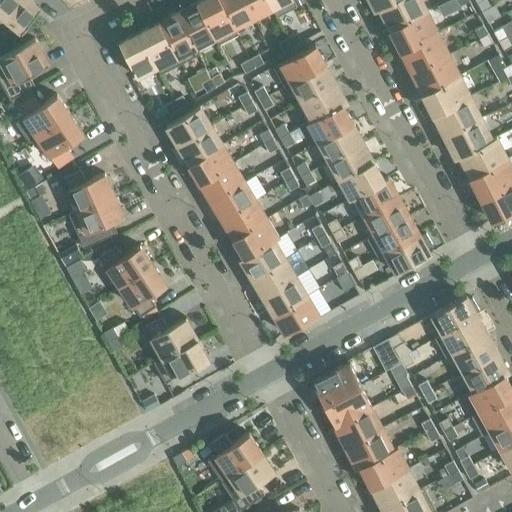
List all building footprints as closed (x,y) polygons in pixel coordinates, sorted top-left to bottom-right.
[(0,0),(0,11),(21,30),(40,7),(32,0),(0,0)] [(220,0),(199,0),(197,1),(218,44),(237,34),(220,0)] [(244,0),(220,0),(237,34),(238,34),(234,26),(253,17),(244,0)] [(268,0),(244,0),(253,17),(272,7),(268,0)] [(369,0),(375,9),(392,0),(369,0)] [(375,10),(379,8),(390,28),(427,10),(421,0),(392,0),(375,9),(375,10)] [(482,12),(491,6),(487,0),(481,0),(477,3),(482,12)] [(218,44),(197,1),(177,11),(199,54),(200,53),(196,46),(214,37),(217,44),(218,44)] [(390,28),(400,49),(401,50),(438,31),(427,10),(390,28)] [(177,11),(158,21),(180,63),(199,54),(177,11)] [(158,21),(139,31),(160,73),(180,63),(158,21)] [(473,29),(478,37),(478,38),(487,33),(482,24),(473,29)] [(498,40),(507,35),(502,26),(493,31),(498,40)] [(160,73),(139,31),(119,41),(137,76),(156,66),(160,74),(160,73)] [(401,50),(411,71),(449,52),(438,31),(401,50)] [(287,37),(292,46),(301,41),(296,32),(287,37)] [(478,38),(483,45),(483,47),(492,42),(487,33),(478,38)] [(503,49),(511,44),(511,43),(507,35),(498,40),(503,49)] [(49,63),(34,37),(0,56),(0,81),(10,99),(35,85),(29,74),(49,63)] [(287,37),(278,42),(283,51),(292,46),(287,37)] [(284,86),(326,63),(315,43),(273,66),(284,86)] [(459,74),(449,52),(411,71),(422,93),(459,74)] [(263,62),(259,53),(249,58),(254,67),(263,62)] [(249,58),(240,63),(245,72),(254,67),(249,58)] [(301,101),(302,101),(336,82),(326,63),(284,86),(284,87),(292,82),(301,101)] [(502,68),(506,76),(507,77),(511,74),(511,65),(511,63),(502,68)] [(224,81),(219,72),(210,78),(216,86),(224,81)] [(422,93),(433,114),(470,95),(459,74),(422,93)] [(201,83),(207,92),(216,86),(210,78),(201,83)] [(308,122),(346,101),(336,82),(302,101),(312,119),(307,121),(308,122)] [(268,94),(263,85),(254,90),(259,99),(268,94)] [(252,100),(247,91),(238,96),(243,105),(252,100)] [(57,93),(56,93),(39,105),(32,95),(16,105),(23,116),(15,121),(29,141),(70,113),(57,93)] [(187,103),(182,94),(173,100),(178,109),(187,103)] [(264,108),(273,104),(268,94),(259,99),(264,108)] [(433,114),(444,135),(481,117),(470,95),(433,114)] [(173,100),(164,105),(169,114),(178,109),(173,100)] [(257,109),(252,100),(243,105),(248,114),(257,109)] [(308,122),(318,141),(353,122),(343,104),(347,101),(346,101),(308,122)] [(211,125),(200,105),(166,125),(178,145),(211,125)] [(29,141),(37,136),(57,165),(73,155),(66,144),(83,133),(70,113),(29,141)] [(492,137),(491,137),(481,117),(444,135),(455,157),(496,136),(496,135),(492,137)] [(318,141),(329,160),(363,141),(353,122),(318,141)] [(289,132),(284,123),(275,128),(280,137),(289,132)] [(222,143),(211,125),(178,145),(189,163),(222,143)] [(264,143),(273,138),(268,129),(259,134),(264,143)] [(285,146),(294,141),(289,132),(280,137),(285,146)] [(455,157),(455,158),(460,155),(470,176),(507,157),(496,136),(455,157)] [(278,147),(273,138),(264,143),(269,152),(278,147)] [(329,160),(339,179),(373,160),(363,141),(329,160)] [(234,161),(222,143),(189,163),(200,182),(234,161)] [(470,176),(481,197),(511,181),(511,166),(507,157),(470,176)] [(339,179),(350,197),(388,176),(388,175),(383,178),(373,160),(339,179)] [(234,161),(200,182),(211,200),(245,180),(234,161)] [(310,170),(305,161),(296,166),(301,175),(310,170)] [(34,163),(17,175),(26,188),(43,177),(34,163)] [(285,181),(294,176),(289,166),(280,171),(285,181)] [(85,180),(80,169),(63,176),(77,209),(68,213),(69,213),(114,193),(105,172),(85,180)] [(306,184),(315,179),(310,170),(301,175),(306,184)] [(290,190),(299,185),(294,176),(285,181),(290,190)] [(364,214),(399,195),(388,176),(350,197),(350,198),(354,196),(364,214)] [(245,180),(211,200),(222,219),(256,199),(245,180)] [(511,181),(481,197),(492,219),(492,220),(511,209),(511,181)] [(41,214),(51,210),(39,184),(29,188),(41,214)] [(317,190),(309,195),(314,205),(323,200),(317,190)] [(69,213),(78,234),(78,235),(104,224),(124,215),(114,193),(69,213)] [(312,202),(307,193),(298,198),(303,207),(312,202)] [(367,237),(409,214),(399,195),(364,214),(374,232),(367,236),(367,237)] [(256,199),(222,219),(233,237),(267,217),(256,199)] [(378,256),(419,233),(409,214),(367,237),(378,256)] [(267,217),(233,237),(244,255),(240,257),(240,258),(278,235),(267,217)] [(341,227),(336,218),(327,223),(332,232),(341,227)] [(325,232),(320,223),(311,228),(316,237),(325,232)] [(104,224),(78,235),(83,246),(109,235),(104,224)] [(337,241),(346,236),(341,227),(332,232),(337,241)] [(330,241),(325,232),(316,237),(321,246),(330,241)] [(396,272),(430,253),(419,233),(378,256),(378,257),(385,253),(396,272)] [(278,235),(240,258),(251,277),(285,256),(274,239),(278,236),(278,235)] [(140,244),(139,244),(122,255),(115,245),(100,255),(120,285),(153,263),(140,244)] [(285,256),(251,277),(262,295),(296,275),(285,256)] [(362,265),(357,256),(348,260),(353,270),(362,265)] [(67,265),(66,266),(71,277),(83,270),(86,269),(82,262),(80,258),(76,260),(67,265)] [(346,270),(341,261),(332,266),(337,275),(346,270)] [(153,263),(120,285),(140,316),(156,305),(149,294),(166,283),(153,263)] [(358,279),(367,274),(362,265),(353,270),(358,279)] [(337,275),(335,276),(343,290),(354,284),(351,279),(346,270),(337,275)] [(307,293),(296,275),(262,295),(274,314),(307,293)] [(319,313),(307,293),(274,314),(285,333),(319,313)] [(435,337),(477,314),(466,294),(432,313),(442,332),(435,336),(435,337)] [(435,337),(446,356),(487,333),(477,314),(435,337)] [(162,356),(153,360),(154,361),(197,337),(186,317),(167,327),(161,316),(145,325),(162,356)] [(393,346),(402,341),(397,332),(388,337),(393,346)] [(453,352),(463,371),(498,352),(487,333),(446,356),(453,352)] [(154,361),(165,381),(165,382),(209,358),(197,337),(154,361)] [(388,337),(379,342),(384,351),(393,346),(388,337)] [(384,351),(377,354),(385,370),(401,361),(399,357),(393,346),(384,351)] [(413,361),(408,352),(399,357),(401,361),(404,366),(413,361)] [(469,391),(470,392),(508,371),(498,352),(463,371),(473,389),(469,391)] [(312,380),(323,402),(324,402),(361,383),(349,361),(312,380)] [(470,392),(480,411),(511,393),(511,387),(504,374),(508,371),(470,392)] [(402,390),(411,385),(406,376),(397,380),(402,390)] [(432,388),(426,379),(418,384),(423,393),(432,388)] [(324,402),(334,423),(334,424),(371,405),(361,383),(324,402)] [(411,385),(402,390),(407,399),(416,394),(411,385)] [(437,397),(432,388),(423,393),(428,402),(437,397)] [(511,393),(480,411),(490,430),(511,417),(511,393)] [(371,405),(334,424),(345,445),(382,426),(371,405)] [(429,417),(421,422),(426,432),(434,427),(429,417)] [(452,426),(447,417),(438,422),(443,431),(452,426)] [(511,417),(490,430),(501,449),(511,442),(511,417)] [(397,445),(393,447),(382,426),(345,445),(356,466),(397,445)] [(452,426),(443,431),(449,440),(457,435),(452,426)] [(434,427),(426,432),(431,441),(440,436),(434,427)] [(248,432),(231,443),(224,433),(208,443),(215,454),(207,459),(221,479),(262,451),(248,432)] [(511,442),(501,449),(511,468),(511,442)] [(356,467),(361,465),(371,486),(408,467),(397,445),(356,466),(356,467)] [(221,479),(233,498),(241,509),(264,493),(257,483),(275,471),(262,451),(221,479)] [(473,464),(468,455),(459,459),(464,469),(473,464)] [(453,459),(444,464),(449,474),(458,469),(453,459)] [(473,464),(464,469),(469,478),(478,473),(473,464)] [(371,486),(382,507),(423,486),(423,485),(419,487),(408,467),(371,486)] [(449,474),(454,483),(463,478),(458,469),(449,474)] [(484,478),(474,484),(478,491),(488,486),(484,478)] [(382,507),(384,511),(427,511),(435,508),(423,486),(382,507)]
